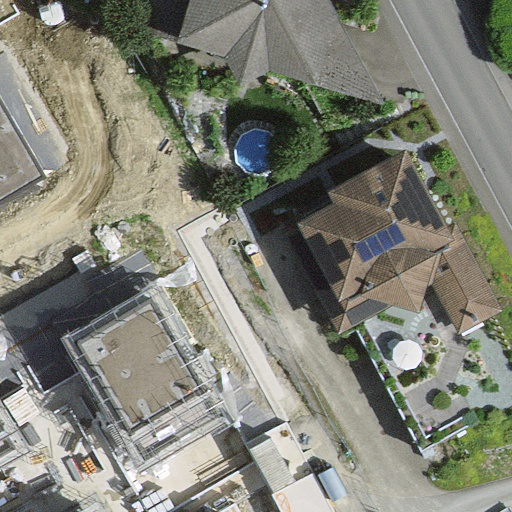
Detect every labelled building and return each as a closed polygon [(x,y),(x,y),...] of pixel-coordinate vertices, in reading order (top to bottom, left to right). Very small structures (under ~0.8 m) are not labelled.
[(313,0),(156,0),(193,70),(372,114),(313,0)] [(0,106),(0,199),(39,178),(0,106)] [(408,158),(288,221),(345,330),(426,287),(456,344),(505,318),(456,227),(448,232),(408,158)] [(154,298),(76,342),(141,456),(219,412),(154,298)] [(0,454),(15,446),(0,420),(0,454)]
